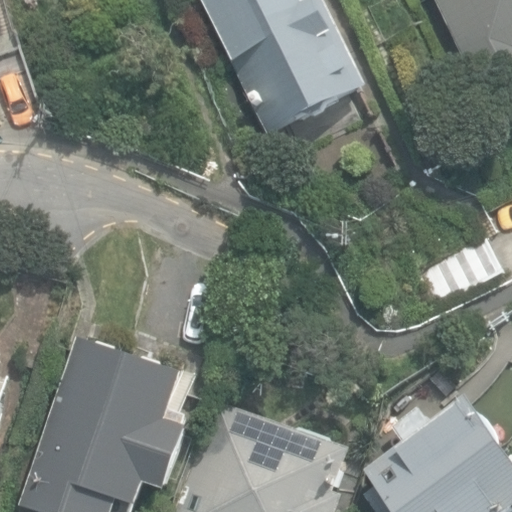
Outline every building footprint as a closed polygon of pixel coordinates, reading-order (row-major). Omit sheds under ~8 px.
[(211,0),(276,135),(372,89),(328,0),(211,0)] [(511,0),(441,0),(482,84),(511,69),(511,0)] [(417,273),(437,311),(507,275),(487,237),(417,273)] [(24,506),(41,511),(120,511),(124,501),(145,509),(153,485),(174,493),(197,427),(175,420),(191,374),(83,337),(24,506)] [(0,436),(8,407),(0,405),(0,379),(6,358),(0,356),(0,436)] [(370,495),(383,511),(511,511),(511,445),(474,394),(433,424),(423,409),(395,429),(406,444),(372,469),(384,485),(370,495)] [(345,511),(351,498),(342,494),(357,450),(220,401),(180,511),(345,511)]
